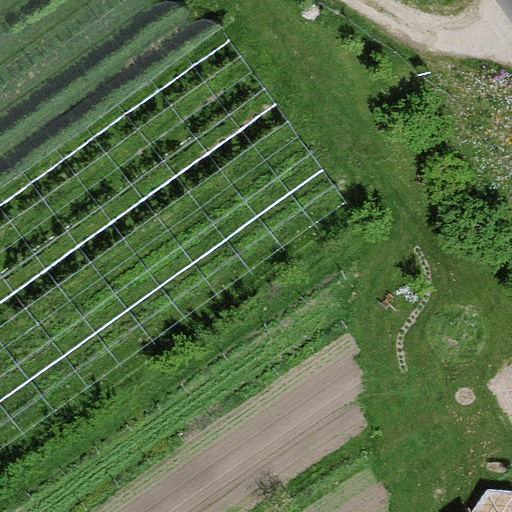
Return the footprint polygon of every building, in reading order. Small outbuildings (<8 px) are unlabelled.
[(0,240),(272,47),(254,22),(0,202),(0,240)] [(0,281),(292,74),(274,49),(0,243),(0,281)] [(0,323),(312,102),(294,77),(0,285),(0,323)] [(0,452),(344,203),(322,173),(297,138),(0,353),(0,452)] [(511,511),(511,491),(487,490),(472,511),(511,511)]
